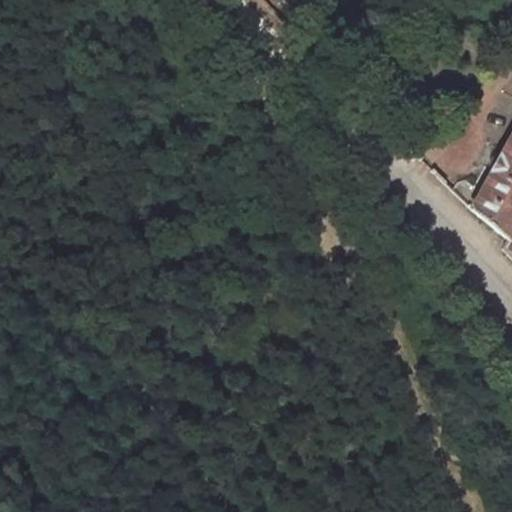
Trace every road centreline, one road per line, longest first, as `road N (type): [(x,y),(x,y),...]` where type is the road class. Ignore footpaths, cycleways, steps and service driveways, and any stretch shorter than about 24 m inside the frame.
road 1 (track): [(261,37),(254,55),(286,141),(468,511)]
road 2 (track): [(389,165),(225,0)]
road 3 (residential): [(511,294),(389,165)]
